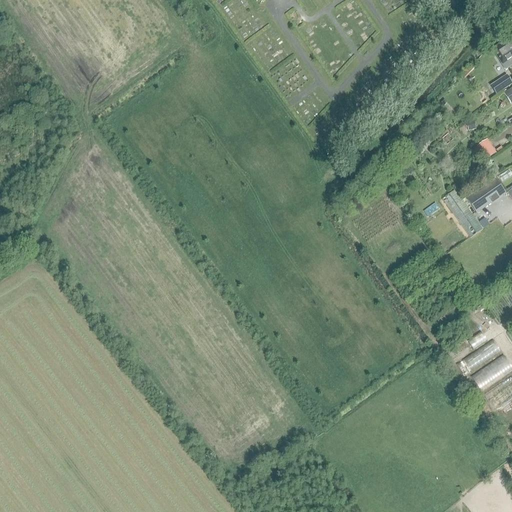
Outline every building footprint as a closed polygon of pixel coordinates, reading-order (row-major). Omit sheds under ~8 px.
[(511,43),(509,39),(492,50),(505,71),(511,65),(511,43)] [(506,76),(495,82),(501,91),(511,84),(506,76)] [(511,88),(503,94),(509,103),(511,100),(511,88)] [(473,121),(466,123),(468,132),(475,130),(473,121)] [(426,139),(418,146),(420,148),(428,141),(426,139)] [(484,162),(496,154),(487,141),(475,148),(484,162)] [(495,179),(466,199),(476,214),(505,194),(495,179)] [(447,196),(442,199),(446,206),(469,239),(482,230),(454,191),(447,196)] [(501,281),(506,277),(503,273),(484,286),(486,289),(490,294),(504,284),(501,281)] [(487,342),(481,334),(467,343),(473,351),(487,342)] [(499,351),(491,341),(455,365),(463,376),(499,351)] [(511,370),(502,356),(470,378),(479,393),(511,370)] [(511,377),(482,396),(493,412),(511,398),(511,377)]
